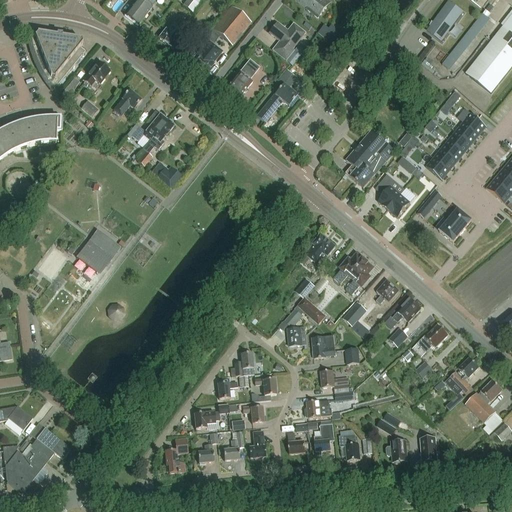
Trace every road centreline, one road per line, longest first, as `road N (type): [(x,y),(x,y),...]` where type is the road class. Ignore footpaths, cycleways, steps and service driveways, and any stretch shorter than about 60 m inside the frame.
road 1 (residential): [(425,296),(491,214),(457,186),(511,118)]
road 2 (residential): [(284,511),(275,434),(293,377),(220,313)]
road 3 (residential): [(112,445),(220,313)]
road 4 (secondary): [(198,103),(105,33),(66,20)]
road 5 (secondary): [(425,296),(310,193)]
road 6 (residential): [(220,313),(310,193)]
road 7 (residential): [(284,511),(426,499)]
road 8 (residential): [(198,103),(281,0)]
road 9 (residential): [(376,80),(298,183)]
road 10 (secondary): [(298,183),(198,103)]
